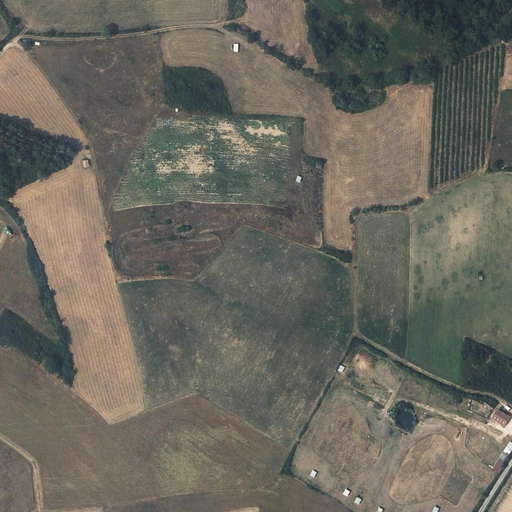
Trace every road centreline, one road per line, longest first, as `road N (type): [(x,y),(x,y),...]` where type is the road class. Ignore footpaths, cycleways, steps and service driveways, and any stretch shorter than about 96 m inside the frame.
road 1 (track): [(12,42),(36,62),(95,155),(117,277)]
road 2 (track): [(511,409),(353,331),(354,252)]
road 3 (track): [(0,53),(16,39),(216,27)]
